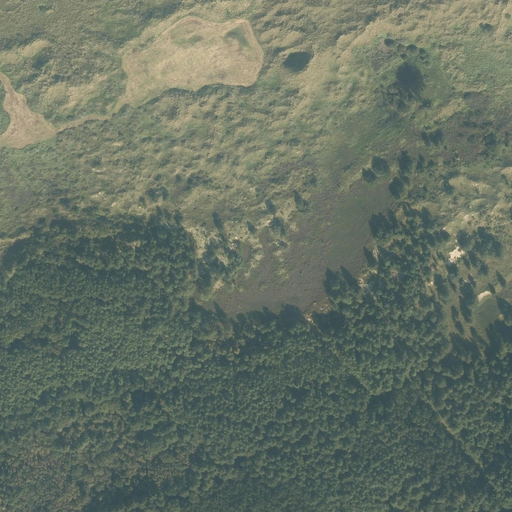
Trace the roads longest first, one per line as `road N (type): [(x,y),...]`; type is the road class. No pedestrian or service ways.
road 1 (track): [(0,429),(152,380),(176,418),(215,458),(225,458),(292,438),(371,397)]
road 2 (track): [(313,321),(371,397),(411,377),(481,468),(511,455)]
